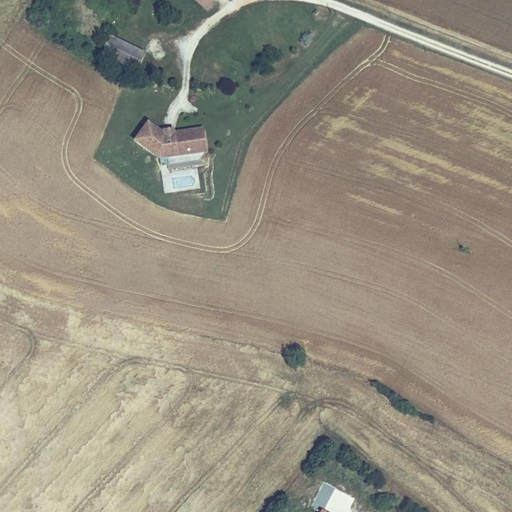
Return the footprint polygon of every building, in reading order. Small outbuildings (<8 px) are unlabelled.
[(196,0),(209,12),(219,0),(196,0)] [(146,50),(111,33),(100,54),(135,71),(146,50)] [(200,152),(196,127),(175,130),(175,127),(163,128),(163,130),(150,119),(135,139),(161,158),(200,152)] [(204,126),(196,127),(200,152),(208,151),(204,126)] [(168,169),(190,169),(190,157),(168,157),(168,169)] [(165,192),(173,191),(168,162),(160,163),(165,192)] [(340,481),(350,469),(331,455),(324,464),(334,471),(332,475),(340,481)]
